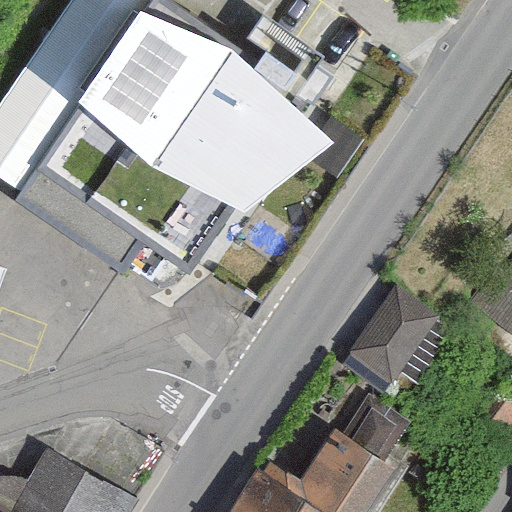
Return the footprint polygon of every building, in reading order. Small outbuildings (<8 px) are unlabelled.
[(60,0),(0,108),(0,164),(26,179),(126,0),(60,0)] [(77,126),(154,186),(245,235),(334,165),(233,68),(140,34),(77,126)] [(37,164),(23,192),(133,247),(147,219),(37,164)] [(511,266),(485,305),(511,323),(511,266)] [(394,372),(438,303),(395,276),(351,345),(394,372)] [(272,462),(340,511),(360,511),(394,452),(372,439),(320,410),(272,462)] [(39,450),(2,511),(120,511),(130,497),(39,450)] [(233,511),(340,511),(272,462),(233,511)]
